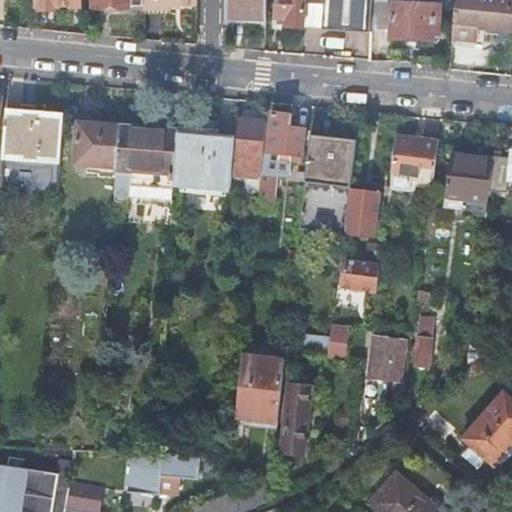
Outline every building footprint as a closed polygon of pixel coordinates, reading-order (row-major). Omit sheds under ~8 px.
[(57,9),(76,9),(75,0),(37,0),(37,8),(57,9)] [(144,0),(92,0),(92,8),(118,8),(144,9),(144,0)] [(197,0),(144,0),(144,9),(144,10),(158,10),(172,10),(172,6),(181,6),(197,6),(197,0)] [(228,0),(229,20),(249,21),(269,21),(269,0),(228,0)] [(277,0),(277,19),(290,20),(289,27),(297,27),(306,28),(306,27),(306,0),(277,0)] [(327,0),(306,0),(306,27),(325,29),(327,0)] [(327,0),(325,29),(325,30),(349,32),(373,35),(373,30),(374,4),(374,0),(327,0)] [(443,0),(393,0),(391,40),(413,41),(435,42),(436,35),(442,35),(443,0)] [(511,0),(457,0),(454,40),(466,41),(478,42),(479,28),(511,31),(511,0)] [(389,5),(374,4),(373,30),(387,30),(389,5)] [(36,114),(7,111),(4,156),(23,158),(23,160),(41,162),(41,160),(61,161),(65,118),(36,114)] [(257,199),(259,200),(274,201),(276,176),(276,175),(287,176),(288,161),(303,162),(306,131),(291,129),(293,116),(283,115),(272,114),(269,153),(261,152),(261,155),(259,176),(257,199)] [(261,152),(264,120),(250,119),(237,118),(232,174),(259,176),(261,155),(261,152)] [(194,127),(179,126),(179,129),(175,182),(229,187),(233,138),(218,136),(219,122),(195,119),(194,127)] [(118,167),(121,125),(79,121),(76,164),(118,167)] [(175,182),(179,129),(151,127),(123,124),(121,124),(121,125),(118,167),(116,195),(131,197),(131,187),(174,190),(175,182)] [(301,230),(347,235),(353,189),(359,139),(343,137),(334,136),(311,134),(310,149),(306,182),(301,230)] [(420,167),(436,169),(440,141),(418,139),(397,137),(390,191),(410,194),(412,177),(419,178),(420,167)] [(510,156),(495,154),(495,159),(491,190),(508,192),(510,179),(511,179),(511,145),(511,146),(510,156)] [(491,190),(495,159),(473,157),(452,155),(447,197),(489,201),(491,190)] [(353,189),(347,235),(377,238),(383,188),(380,184),(367,182),(364,185),(363,191),(353,189)] [(174,190),(131,187),(131,197),(173,200),(174,190)] [(352,260),(346,260),(345,272),(343,289),(360,291),(377,293),(381,263),(352,260)] [(346,361),(350,327),(336,325),(332,357),(332,359),(333,359),(346,361)] [(429,369),(434,326),(419,325),(415,367),(429,369)] [(392,339),(394,329),(376,326),(375,336),(392,339)] [(402,382),(407,342),(375,337),(370,378),(386,380),(402,382)] [(287,361),(244,356),(239,418),(259,420),(280,423),(287,361)] [(291,387),(283,454),(294,455),(304,455),(312,390),(291,387)] [(472,445),(487,458),(492,462),(496,466),(499,462),(500,462),(501,462),(502,462),(503,462),(504,462),(505,461),(506,461),(507,461),(508,460),(509,460),(509,459),(510,459),(511,458),(511,457),(511,456),(511,396),(505,390),(463,437),(472,445)] [(76,450),(39,448),(32,447),(0,445),(0,511),(54,511),(60,484),(71,486),(76,450)] [(479,467),(487,458),(472,445),(465,454),(479,467)] [(154,455),(133,454),(132,461),(142,462),(141,469),(132,468),(131,492),(162,494),(162,493),(180,494),(182,478),(199,479),(201,459),(191,458),(154,455)] [(371,503),(381,511),(442,511),(398,473),(371,503)]
